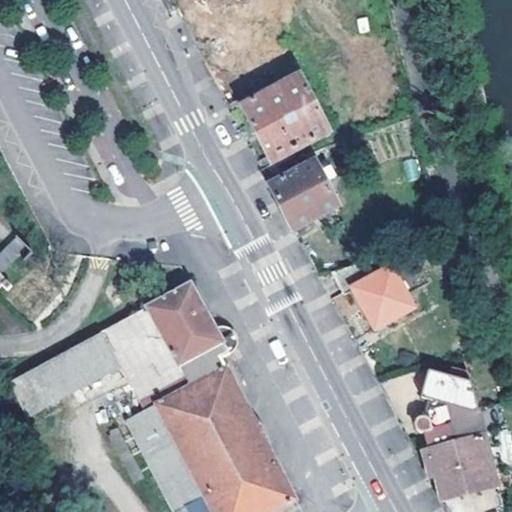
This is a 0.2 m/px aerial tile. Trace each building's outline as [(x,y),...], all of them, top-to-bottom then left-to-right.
[(274,166),(332,135),(302,76),(243,107),(274,166)] [(235,112),(243,107),(239,99),(230,104),(235,112)] [(274,166),(266,170),(298,231),(342,208),(318,164),(304,172),(297,158),(274,166)] [(0,229),(9,239),(17,247),(20,249),(28,242),(0,214),(0,229)] [(0,263),(17,247),(9,239),(0,248),(0,263)] [(379,331),(417,310),(388,257),(338,273),(347,296),(356,291),(379,331)] [(191,285),(150,308),(186,377),(151,395),(156,404),(145,411),(130,418),(179,511),(276,511),(300,500),(233,373),(225,358),(236,352),(239,343),(237,336),(234,329),(229,326),(224,326),(218,328),(194,284),(191,285)] [(150,308),(104,333),(122,368),(145,411),(156,404),(151,395),(186,377),(150,308)] [(104,333),(13,383),(32,416),(122,368),(104,333)] [(502,489),(494,457),(491,454),(478,413),(481,408),(472,372),(454,367),(451,377),(430,371),(423,398),(430,400),(443,404),(437,422),(424,418),(419,420),(417,424),(417,427),(422,433),(423,435),(447,506),(502,489)] [(437,422),(443,404),(430,400),(424,418),(437,422)]
